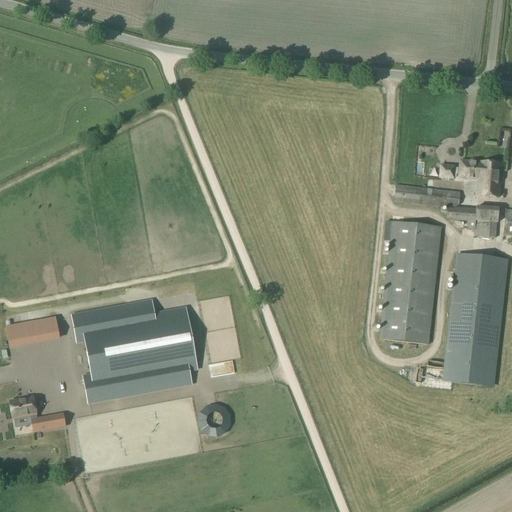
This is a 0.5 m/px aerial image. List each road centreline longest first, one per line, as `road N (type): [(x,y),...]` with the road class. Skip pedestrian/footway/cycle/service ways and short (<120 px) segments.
road 1 (unclassified): [(343,511),(165,51)]
road 2 (unclassified): [(491,85),(165,51)]
road 3 (unclassified): [(165,51),(0,3)]
